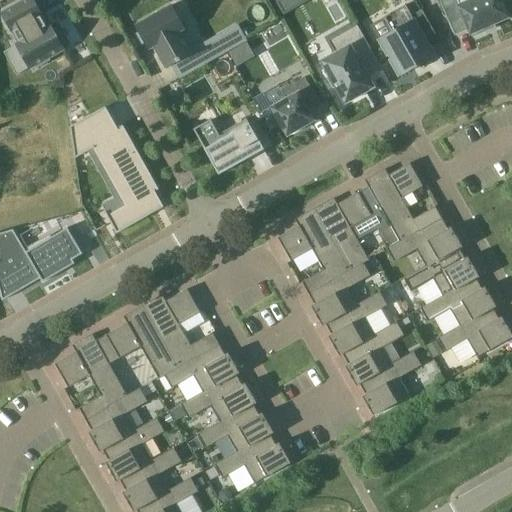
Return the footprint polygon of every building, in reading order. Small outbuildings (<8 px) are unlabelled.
[(34,0),(29,0),(4,14),(13,31),(15,30),(22,43),(18,45),(31,68),(35,65),(37,69),(52,61),(51,57),(65,49),(63,45),(67,42),(59,28),(55,30),(52,26),(48,28),(41,15),(43,14),(34,0)] [(284,15),(299,7),(294,0),(281,0),(277,3),(284,15)] [(503,0),(474,0),(464,5),(461,0),(443,0),(458,35),(473,29),(476,37),(489,31),(488,29),(498,24),(497,22),(511,17),(503,0)] [(174,6),(137,27),(140,33),(138,34),(144,44),(146,43),(150,50),(156,46),(168,68),(193,55),(180,33),(187,29),(174,6)] [(437,35),(424,10),(413,16),(407,6),(386,18),(394,33),(381,40),(401,76),(415,68),(412,63),(419,59),(422,65),(422,66),(437,57),(427,40),(437,35)] [(198,52),(206,65),(227,53),(232,50),(223,35),(197,50),(198,52)] [(374,52),(365,38),(323,61),(331,76),(328,78),(335,89),(337,87),(347,104),(365,93),(360,84),(370,78),(369,77),(383,69),(374,52)] [(272,108),(288,137),(317,121),(309,108),(320,101),(306,77),(283,91),(287,99),(272,108)] [(104,210),(117,233),(164,206),(155,190),(159,188),(123,124),(119,127),(108,108),(71,129),(75,157),(88,150),(115,199),(103,205),(106,210),(104,210)] [(222,136),(212,120),(195,130),(214,164),(220,175),(234,167),(247,160),(245,156),(254,151),(263,146),(253,129),(249,121),(222,136)] [(369,186),(382,210),(392,226),(400,241),(419,230),(420,231),(443,218),(436,207),(413,219),(402,199),(423,187),(410,163),(385,178),(381,171),(366,180),(369,186)] [(369,186),(334,207),(330,200),(315,209),(350,271),(362,264),(370,260),(351,227),(382,210),(369,186)] [(315,209),(300,217),(304,223),(279,238),(292,261),(313,249),(324,270),(303,282),(309,294),(350,271),(315,209)] [(427,267),(460,249),(463,247),(452,227),(449,229),(443,218),(420,231),(419,230),(400,241),(391,246),(388,248),(396,261),(417,249),(427,267)] [(391,246),(400,241),(392,226),(382,231),(391,246)] [(43,282),(66,269),(63,265),(73,259),(83,253),(68,228),(27,252),(14,229),(0,233),(0,291),(3,301),(41,278),(43,282)] [(444,297),(477,279),(480,277),(468,257),(465,259),(460,249),(427,267),(407,278),(415,291),(435,280),(444,297)] [(312,306),(316,312),(323,326),(327,324),(359,306),(349,289),(369,278),(362,264),(350,271),(309,294),(315,304),(312,306)] [(461,327),(494,309),(497,307),(485,287),(482,289),(477,279),(444,297),(424,308),(432,322),(452,310),(461,327)] [(188,289),(162,304),(159,297),(144,306),(179,368),(220,345),(213,333),(191,345),(180,324),(201,312),(188,289)] [(329,336),(333,342),(340,356),(343,354),(376,336),(366,319),(386,307),(379,294),(359,306),(327,324),(332,334),(329,336)] [(144,306),(129,314),(132,320),(97,341),(110,364),(141,346),(160,379),(168,374),(179,368),(144,306)] [(478,357),(511,337),(511,333),(503,318),(500,320),(494,309),(461,327),(441,338),(449,352),(469,340),(478,357)] [(346,366),(350,372),(357,386),(360,384),(393,366),(383,349),(403,338),(396,325),(376,336),(343,354),(349,364),(346,366)] [(93,334),(77,343),(81,349),(56,364),(69,387),(91,375),(102,395),(80,408),(87,420),(109,407),(109,406),(128,395),(110,364),(97,341),(93,334)] [(427,346),(434,358),(443,352),(437,340),(427,346)] [(204,393),(237,375),(240,373),(229,353),(226,355),(220,345),(179,368),(168,374),(175,388),(195,376),(204,393)] [(363,396),(367,402),(374,416),(410,396),(400,379),(420,368),(413,355),(393,366),(360,384),(366,394),(363,396)] [(237,375),(204,393),(185,404),(192,418),(212,406),(221,423),(254,405),(257,403),(246,383),(243,385),(237,375)] [(89,432),(93,439),(101,452),(104,450),(136,431),(126,414),(146,403),(138,389),(128,395),(109,406),(109,407),(87,420),(92,430),(89,432)] [(271,435),(274,433),(263,413),(259,415),(254,405),(221,423),(202,434),(209,448),(229,436),(238,453),(271,435)] [(171,412),(176,421),(186,416),(181,407),(171,412)] [(106,462),(110,469),(118,482),(121,480),(153,462),(143,445),(163,433),(156,420),(136,431),(104,450),(109,460),(106,462)] [(255,483),(291,463),(280,443),(276,445),(271,435),(238,453),(219,464),(226,478),(246,466),(255,483)] [(203,447),(198,438),(189,442),(194,452),(203,447)] [(123,492),(127,498),(135,511),(138,510),(170,492),(161,475),(180,464),(173,451),(153,462),(121,480),(126,490),(123,492)] [(219,476),(215,467),(206,472),(211,480),(219,476)] [(181,511),(178,505),(197,494),(190,480),(170,492),(138,510),(138,511),(181,511)]
